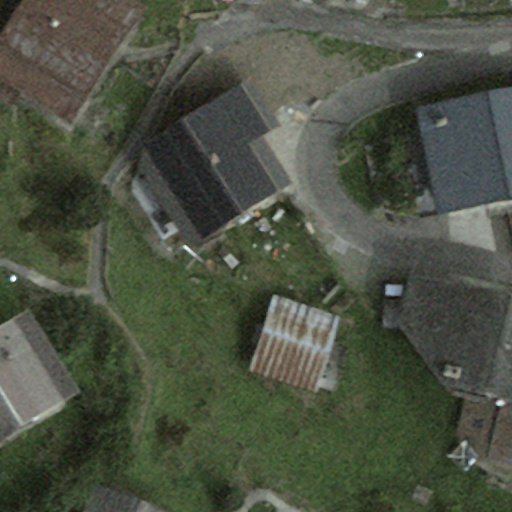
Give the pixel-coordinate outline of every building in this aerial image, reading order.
[(0,55),(0,80),(59,118),(132,7),(119,0),(15,0),(8,11),(24,22),(0,55)] [(416,210),(511,190),(511,107),(432,123),(433,127),(366,146),(378,205),(414,198),(416,210)] [(150,141),(131,195),(143,206),(157,230),(182,214),(192,229),(270,183),(227,112),(158,155),(150,141)] [(511,318),(507,317),(506,322),(416,296),(407,331),(438,374),(451,378),(449,384),(457,387),(456,393),(503,406),(492,447),(511,451),(511,318)] [(310,384),(326,331),(277,316),(261,368),(310,384)] [(0,345),(0,430),(59,394),(22,333),(0,345)] [(125,511),(98,500),(93,511),(125,511)]
